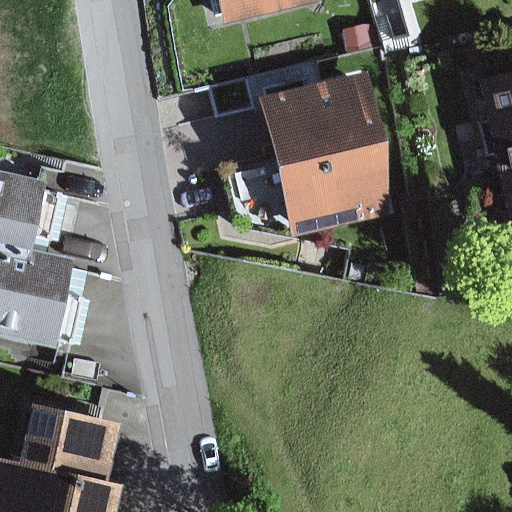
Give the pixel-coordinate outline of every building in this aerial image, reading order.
[(212,0),(218,19),(294,0),(212,0)] [(358,61),(249,88),(287,241),(396,214),(364,82),(358,61)] [(511,61),(481,68),(504,203),(511,211),(511,61)] [(52,177),(0,164),(0,248),(33,256),(36,243),(52,177)] [(33,256),(0,248),(0,330),(59,343),(79,252),(36,243),(33,256)] [(98,416),(17,406),(10,468),(0,466),(0,511),(120,511),(124,486),(91,482),(98,416)]
